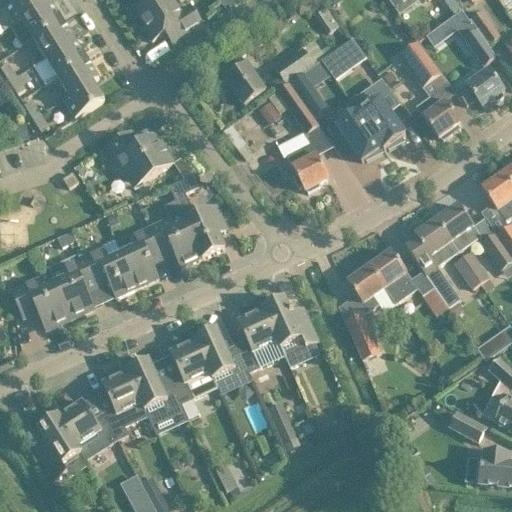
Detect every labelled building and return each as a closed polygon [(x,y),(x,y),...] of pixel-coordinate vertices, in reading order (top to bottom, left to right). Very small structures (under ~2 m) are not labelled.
[(17,29),(23,25),(22,24),(45,10),(39,0),(18,0),(4,9),(17,29)] [(149,40),(152,45),(166,36),(173,48),(203,30),(190,9),(180,16),(170,0),(150,0),(152,2),(135,12),(152,38),(149,40)] [(218,0),(229,14),(245,2),(243,0),(218,0)] [(326,0),(333,9),(339,5),(339,0),(326,0)] [(511,0),(496,0),(510,17),(511,14),(511,0)] [(22,24),(23,25),(34,43),(64,25),(60,18),(59,18),(51,6),(45,10),(22,24)] [(320,16),(342,46),(353,38),(331,8),(320,16)] [(461,15),(450,23),(458,34),(465,44),(479,34),(470,22),(469,23),(463,14),(461,15)] [(479,34),(489,48),(500,40),(481,14),(470,22),(479,34)] [(34,43),(46,62),(75,44),(68,32),(68,31),(64,25),(34,43)] [(465,44),(464,44),(465,45),(484,71),(484,72),(497,63),(489,50),(490,49),(489,48),(479,34),(465,44)] [(353,43),(322,65),(332,80),(333,79),(350,67),(354,72),(367,62),(353,43)] [(46,89),(58,81),(88,62),(83,55),(83,56),(75,44),(46,62),(34,70),(46,89)] [(419,45),(399,60),(424,93),(432,87),(443,79),(419,45)] [(303,52),(275,72),(285,88),(287,90),(291,87),(310,74),(315,70),(303,52)] [(58,81),(69,99),(70,100),(93,86),(99,82),(91,69),(92,69),(88,62),(58,81)] [(225,81),(245,109),(265,95),(246,67),(241,70),(236,62),(220,73),(226,81),(225,81)] [(1,72),(10,85),(17,80),(9,67),(1,72)] [(467,91),(458,98),(467,110),(476,103),(482,111),(494,103),(497,105),(503,101),(503,97),(505,95),(490,74),(467,90),(467,91)] [(17,80),(10,85),(18,98),(25,94),(17,80)] [(70,100),(69,99),(63,103),(76,123),(105,105),(93,86),(70,100)] [(285,88),(276,94),(277,96),(307,139),(320,130),(315,123),(313,120),(298,99),(296,95),(291,87),(287,90),(285,88)] [(312,90),(298,99),(313,120),(315,123),(329,114),(312,90),(313,90),(312,89),(312,90)] [(430,102),(417,111),(424,121),(423,121),(439,143),(440,142),(444,144),(452,138),(451,134),(461,127),(446,105),(445,105),(438,96),(430,102)] [(25,109),(33,123),(41,118),(32,105),(25,109)] [(384,153),(386,155),(388,154),(389,155),(405,147),(403,143),(406,141),(398,130),(396,130),(395,125),(381,105),(360,119),(384,153)] [(381,154),(384,153),(360,119),(358,117),(338,131),(352,151),(356,154),(355,156),(363,167),(366,165),(368,166),(384,158),(381,154)] [(41,118),(33,123),(42,136),(49,131),(41,118)] [(27,127),(5,130),(7,147),(30,143),(27,127)] [(174,167),(156,138),(139,148),(131,136),(106,151),(124,179),(135,172),(143,187),(174,167)] [(312,148),(288,161),(297,179),(293,181),(299,193),(303,191),(305,195),(307,194),(308,198),(320,191),(318,188),(329,182),(318,160),(312,148)] [(64,183),(70,192),(79,186),(73,177),(64,183)] [(488,226),(496,238),(499,242),(500,242),(511,234),(505,225),(511,219),(511,188),(504,177),(482,193),(500,218),(488,226)] [(169,190),(186,227),(187,227),(203,263),(225,253),(218,238),(228,234),(217,210),(196,220),(186,198),(203,190),(197,178),(169,190)] [(459,209),(437,224),(459,257),(481,241),(459,209)] [(203,263),(187,227),(186,227),(175,232),(171,222),(150,232),(164,263),(175,258),(181,272),(202,263),(203,263)] [(423,276),(435,293),(448,313),(459,305),(437,272),(459,257),(437,224),(415,240),(418,245),(407,253),(423,276)] [(164,263),(150,232),(129,241),(117,247),(122,258),(138,293),(160,283),(153,268),(164,263)] [(511,259),(511,234),(500,242),(511,259)] [(496,238),(483,248),(501,274),(511,266),(511,260),(499,242),(496,238)] [(84,262),(84,263),(85,263),(96,287),(107,282),(116,303),(138,293),(122,258),(110,264),(104,253),(84,262)] [(462,260),(480,287),(481,287),(487,296),(495,290),(471,254),(462,260)] [(372,269),(370,271),(385,293),(396,309),(418,294),(423,302),(435,293),(423,276),(412,284),(407,277),(392,255),(381,263),(380,262),(378,262),(372,266),(371,268),(372,269)] [(472,293),(480,287),(462,260),(453,266),(472,293)] [(67,283),(56,288),(72,323),(94,313),(86,294),(97,289),(96,287),(85,263),(84,263),(62,273),(67,283)] [(348,286),(369,317),(380,309),(374,300),(385,293),(370,271),(367,273),(366,271),(364,271),(359,275),(358,277),(359,278),(348,286)] [(72,323),(56,288),(44,294),(39,284),(12,296),(24,323),(38,316),(46,334),(72,323)] [(319,345),(306,318),(295,323),(292,318),(293,317),(292,314),(291,315),(285,302),(263,312),(285,361),(290,372),(302,366),(297,355),(319,345)] [(285,361),(264,314),(262,315),(245,323),(246,325),(240,328),(245,340),(248,345),(237,350),(249,377),(285,361)] [(364,319),(346,327),(362,364),(380,356),(364,320),(364,319)] [(217,333),(196,343),(214,383),(234,374),(238,383),(249,377),(237,350),(227,355),(217,333)] [(213,383),(210,377),(211,377),(196,345),(177,354),(178,356),(172,359),(180,376),(169,381),(182,408),(218,392),(214,383),(213,383)] [(511,374),(499,363),(488,375),(511,395),(511,374)] [(127,374),(128,376),(149,421),(150,420),(147,414),(166,405),(170,414),(182,408),(169,381),(159,386),(149,364),(127,374)] [(114,413),(104,418),(118,444),(128,440),(124,432),(149,421),(128,376),(109,385),(110,387),(104,390),(114,413)] [(511,401),(509,400),(494,427),(511,436),(511,401)] [(343,413),(341,414),(347,427),(355,423),(345,402),(340,405),(343,413)] [(268,412),(273,423),(284,449),(297,443),(281,406),(268,412)] [(118,444),(104,418),(102,419),(94,424),(84,408),(78,411),(77,409),(59,420),(59,421),(77,450),(78,450),(93,440),(99,450),(107,446),(109,450),(118,444)] [(485,433),(457,418),(450,432),(478,447),(485,433)] [(90,468),(78,450),(77,450),(59,421),(59,420),(58,419),(54,421),(52,419),(40,427),(42,429),(38,432),(47,445),(36,452),(40,459),(54,482),(55,484),(56,484),(67,477),(69,481),(90,468)] [(481,491),(511,494),(511,468),(510,468),(511,460),(486,457),(485,465),(484,465),(481,491)] [(126,485),(135,501),(146,495),(142,486),(138,479),(126,485)]
